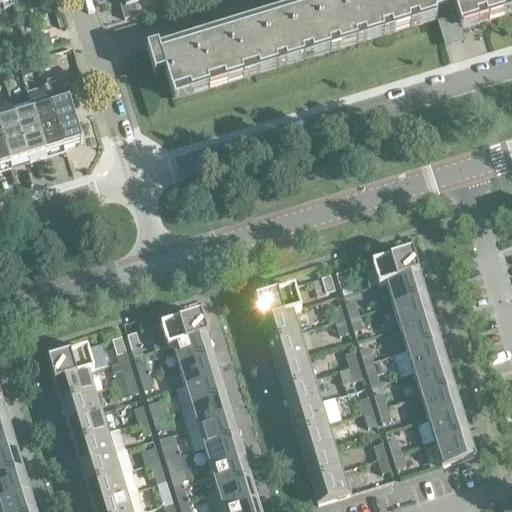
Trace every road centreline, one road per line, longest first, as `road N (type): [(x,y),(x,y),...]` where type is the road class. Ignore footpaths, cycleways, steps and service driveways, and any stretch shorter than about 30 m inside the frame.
road 1 (residential): [(136,181),(511,66)]
road 2 (residential): [(163,266),(461,176)]
road 3 (residential): [(94,49),(271,0)]
road 4 (residential): [(0,315),(163,266)]
road 5 (residential): [(511,333),(461,176)]
road 6 (residential): [(0,210),(132,168)]
road 7 (residential): [(132,168),(94,49)]
